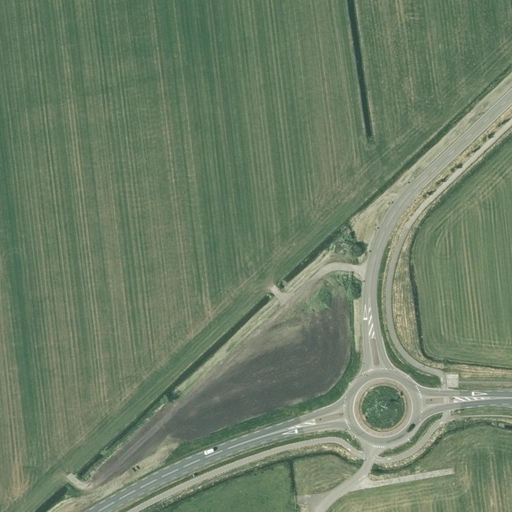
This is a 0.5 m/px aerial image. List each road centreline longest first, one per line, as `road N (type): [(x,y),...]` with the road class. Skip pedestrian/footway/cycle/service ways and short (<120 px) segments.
road 1 (track): [(370,273),(322,271),(94,485),(69,476)]
road 2 (tertiary): [(369,317),(373,251),(396,208),(511,96)]
road 3 (primary): [(100,511),(144,485),(281,431)]
